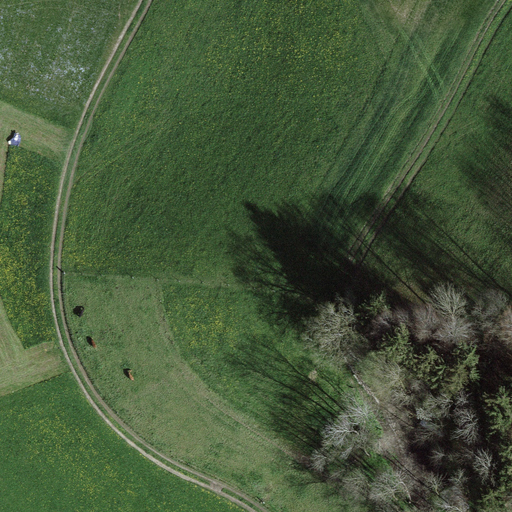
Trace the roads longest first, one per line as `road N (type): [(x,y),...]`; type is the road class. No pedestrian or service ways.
road 1 (track): [(261,511),(153,454),(113,422),(78,373),(58,318),(54,263),(76,146),(147,0)]
road 2 (track): [(425,511),(401,448),(347,354),(337,312),(369,234),(511,1)]
